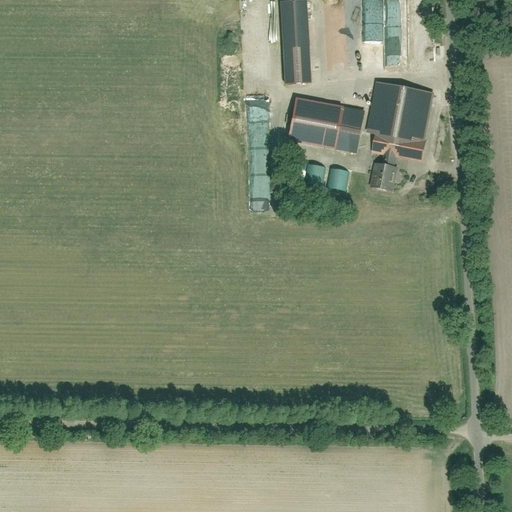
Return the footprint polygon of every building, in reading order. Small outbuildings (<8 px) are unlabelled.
[(330,0),(330,38),(355,38),(356,0),(330,0)] [(386,71),(385,0),(365,0),(367,71),(386,71)] [(310,1),(286,2),(290,84),(315,83),(310,1)] [(246,69),(265,68),(263,12),(244,13),(246,69)] [(436,94),(383,84),(374,132),(379,133),(427,142),(436,94)] [(367,111),(301,100),(295,137),(360,149),(367,111)] [(376,152),(426,160),(430,142),(427,142),(379,133),(376,152)] [(329,167),(312,164),(308,185),(325,188),(329,167)] [(394,193),(398,169),(376,165),(372,190),(394,193)] [(351,170),(334,167),(330,187),(347,190),(351,170)]
